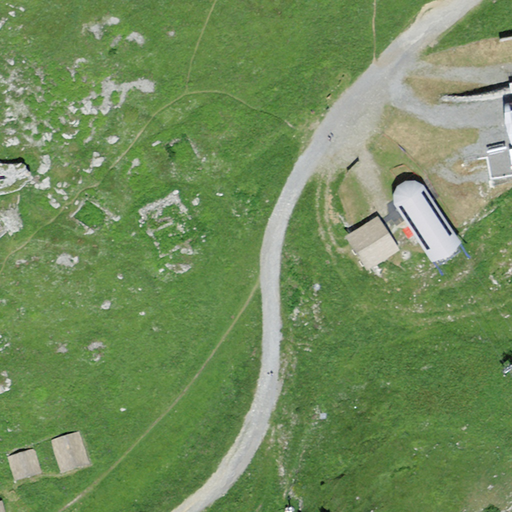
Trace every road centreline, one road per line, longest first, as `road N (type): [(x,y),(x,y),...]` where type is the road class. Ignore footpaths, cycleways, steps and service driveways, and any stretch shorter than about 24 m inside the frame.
road 1 (track): [(332,119),(294,183),(272,246),(261,405),(235,462),(187,511)]
road 2 (track): [(332,119),(465,0)]
